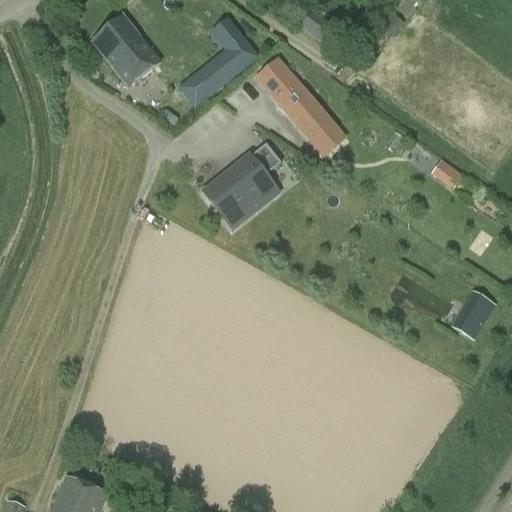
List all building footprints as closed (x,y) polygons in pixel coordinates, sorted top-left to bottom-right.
[(301,29),(321,44),(331,29),(310,15),(301,29)] [(384,40),(399,27),(391,18),(376,30),(384,40)] [(169,19),(140,42),(123,21),(92,46),(113,72),(128,91),(152,72),(159,81),(167,75),(166,73),(194,51),(169,19)] [(257,61),(226,22),(211,34),(225,53),(195,77),(211,97),(257,61)] [(257,82),(315,148),(334,132),(277,65),(257,82)] [(203,198),(218,216),(230,206),(243,222),(275,196),(263,180),(279,167),(264,149),(203,198)] [(441,165),(431,180),(453,196),(463,182),(441,165)] [(473,296),(452,330),(473,343),(493,308),(473,296)] [(53,511),(100,511),(106,498),(66,481),(53,511)]
